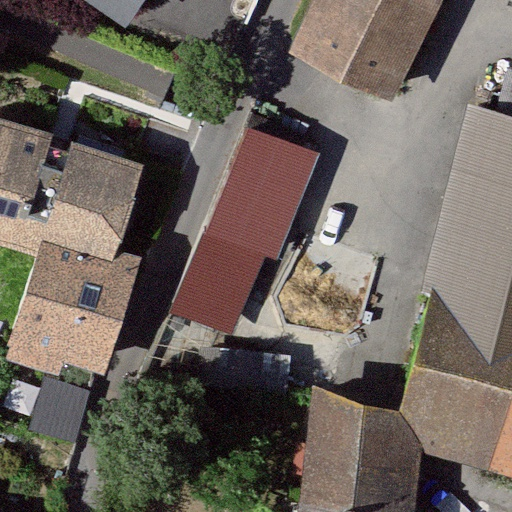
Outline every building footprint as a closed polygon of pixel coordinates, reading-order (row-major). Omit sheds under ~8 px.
[(144,0),(87,0),(126,27),(144,0)] [(171,0),(167,10),(222,36),(239,0),(171,0)] [(315,0),(292,48),(399,96),(443,0),(315,0)] [(500,107),(511,110),(511,66),(510,66),(500,107)] [(437,285),(511,301),(511,110),(500,107),(479,102),(433,279),(437,285)] [(114,258),(118,248),(146,162),(73,137),(70,148),(50,142),(54,129),(0,112),(0,241),(37,253),(42,237),(114,258)] [(319,151),(249,123),(207,229),(266,252),(278,257),(290,226),(319,151)] [(232,334),(266,252),(207,229),(171,310),(232,334)] [(143,254),(118,248),(114,258),(42,237),(37,253),(5,356),(59,373),(63,359),(105,371),(143,254)] [(511,301),(437,285),(404,407),(424,441),(423,450),(511,474),(511,301)] [(291,354),(202,345),(198,383),(287,392),(291,354)] [(424,441),(404,407),(349,392),(317,383),(301,511),(416,511),(423,450),(424,441)]
